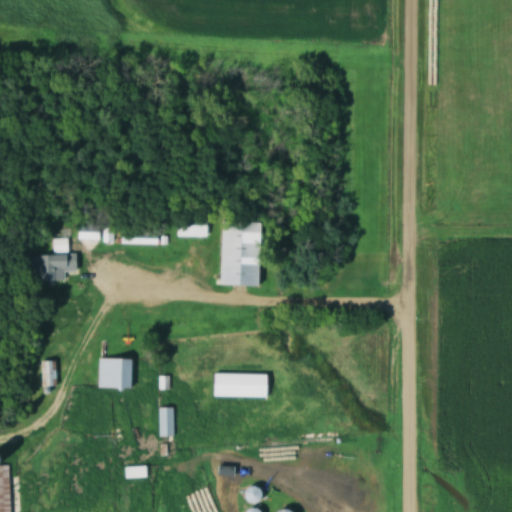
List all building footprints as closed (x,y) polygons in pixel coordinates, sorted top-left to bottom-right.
[(204,236),(204,217),(174,217),(174,236),(204,236)] [(259,222),(218,221),(217,285),(258,285),(259,222)] [(97,225),(75,225),(75,238),(97,238),(97,225)] [(120,242),(148,242),(148,233),(120,233),(120,242)] [(26,281),(61,280),(61,271),(73,270),(73,253),(66,253),(65,238),(51,238),(51,255),(25,255),(26,281)] [(130,357),(97,357),(97,387),(130,387),(130,357)] [(39,385),(56,385),(56,359),(39,359),(39,385)] [(210,397),(266,397),(266,372),(210,372),(210,397)] [(157,406),(157,436),(173,436),(173,406),(157,406)] [(0,511),(8,511),(8,465),(0,465),(0,511)] [(144,477),(144,466),(123,466),(123,477),(144,477)] [(257,499),(255,486),(244,487),(246,500),(257,499)]
